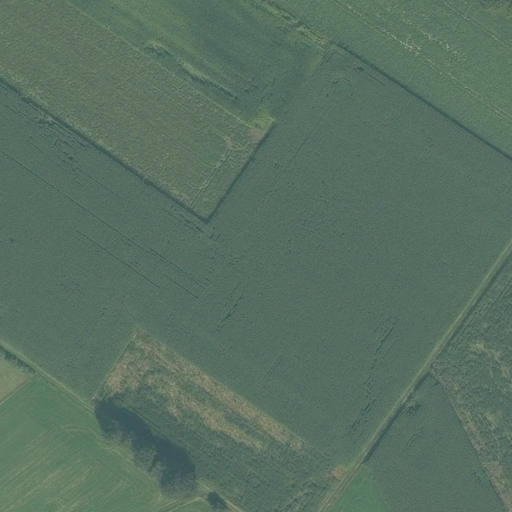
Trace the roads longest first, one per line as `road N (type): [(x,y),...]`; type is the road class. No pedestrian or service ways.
road 1 (track): [(319,511),(511,240)]
road 2 (track): [(232,511),(0,347)]
